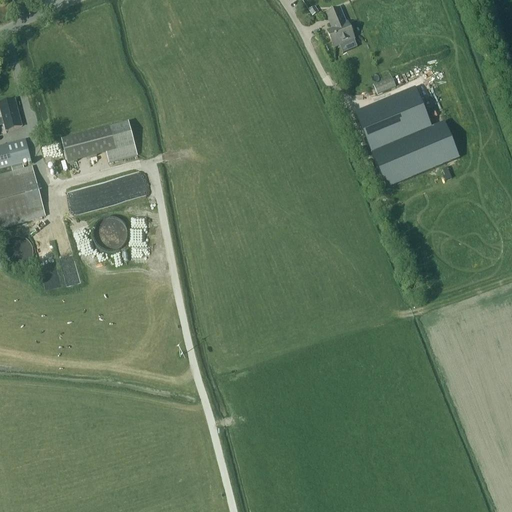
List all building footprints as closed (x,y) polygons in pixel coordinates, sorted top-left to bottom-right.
[(334,48),(354,40),(347,23),(346,24),(340,9),(326,15),(332,29),(327,32),(330,40),(331,40),(334,48)] [(391,78),(373,86),(377,95),(396,88),(391,78)] [(416,89),(355,114),(387,190),(460,159),(447,129),(435,134),(416,89)] [(0,109),(6,131),(21,127),(14,100),(0,103),(0,109)] [(128,124),(61,141),(67,165),(106,155),(108,164),(137,156),(128,124)] [(0,170),(11,168),(12,172),(0,175),(0,230),(46,218),(32,167),(24,169),(23,165),(31,162),(25,140),(0,147),(0,170)] [(87,190),(68,191),(70,214),(89,212),(87,190)]
